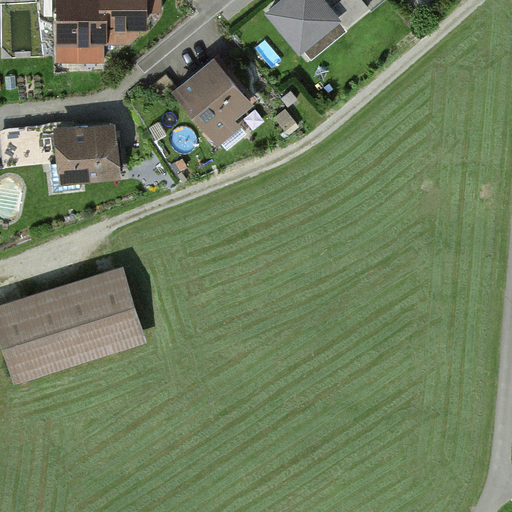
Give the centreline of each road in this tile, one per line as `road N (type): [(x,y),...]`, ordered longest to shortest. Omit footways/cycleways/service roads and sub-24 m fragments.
road 1 (track): [(0,270),(317,138),(480,0)]
road 2 (unclassified): [(511,338),(497,486),(484,511)]
